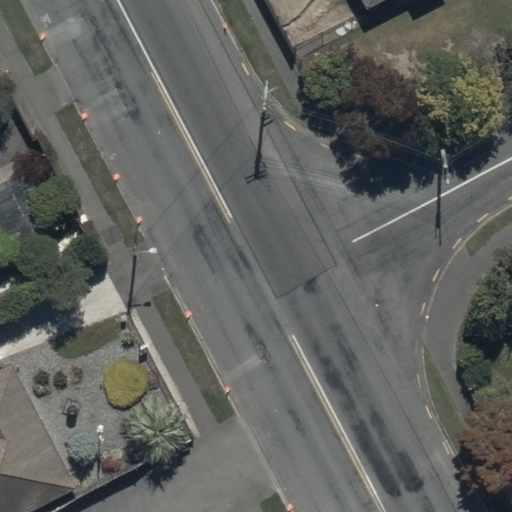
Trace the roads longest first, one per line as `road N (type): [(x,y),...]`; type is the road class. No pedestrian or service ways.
road 1 (tertiary): [(270,288),(116,0)]
road 2 (residential): [(270,288),(511,161)]
road 3 (tertiary): [(387,511),(270,288)]
